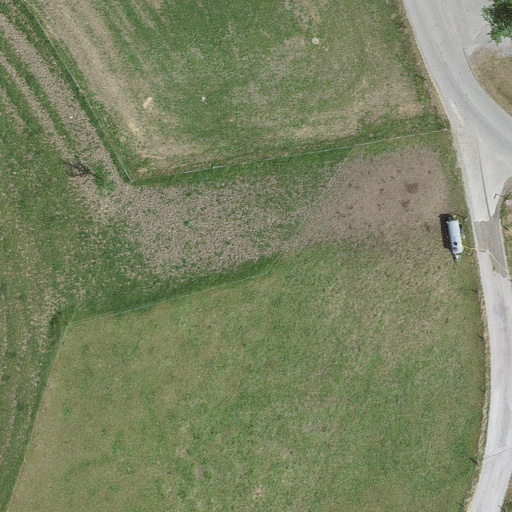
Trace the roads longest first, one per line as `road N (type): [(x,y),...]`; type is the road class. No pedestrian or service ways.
road 1 (track): [(454,83),(484,206),(502,331),(503,433),(480,511)]
road 2 (unclassified): [(511,142),(454,83),(424,0)]
